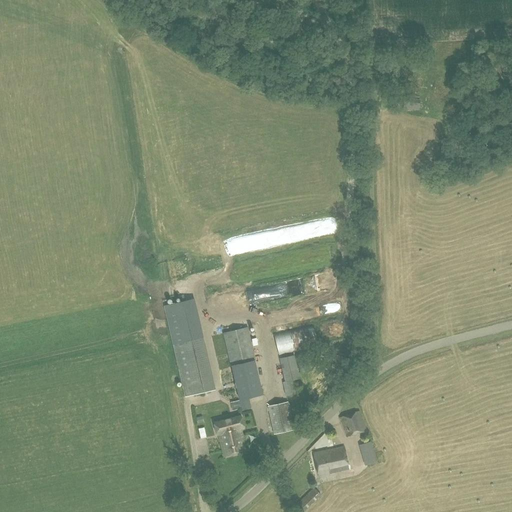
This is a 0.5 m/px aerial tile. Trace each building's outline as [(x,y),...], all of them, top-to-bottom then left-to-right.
[(243,240),(244,253),(252,253),(252,240),(243,240)] [(205,269),(218,263),(214,256),(202,262),(205,269)] [(214,389),(194,299),(165,305),(185,396),(214,389)] [(328,317),(330,309),(320,306),(318,315),(328,317)] [(240,411),(251,408),(249,398),(264,395),(248,327),(222,333),(240,411)] [(300,378),(294,355),(279,358),(285,382),(282,382),(286,396),(298,394),(298,393),(306,391),(303,381),(309,380),(308,376),(300,378)] [(274,433),(293,429),(287,402),(268,406),(274,433)] [(346,437),(365,431),(358,412),(340,418),(346,437)] [(246,450),(242,433),(245,432),(241,417),(215,423),(219,441),(221,440),(224,455),(246,450)] [(320,450),(329,437),(325,434),(316,447),(320,450)] [(368,464),(376,461),(370,440),(360,442),(368,464)] [(349,470),(345,448),(328,451),(315,454),(319,476),(329,474),(349,470)] [(316,486),(294,507),(298,511),(307,511),(324,495),(316,486)]
